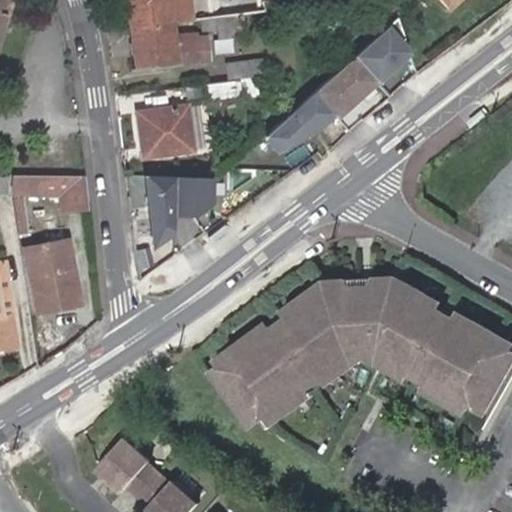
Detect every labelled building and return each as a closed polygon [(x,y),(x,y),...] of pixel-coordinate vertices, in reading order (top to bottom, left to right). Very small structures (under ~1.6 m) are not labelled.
[(0,0),(0,26),(8,0),(0,0)] [(123,0),(127,26),(174,21),(198,18),(194,0),(123,0)] [(214,16),(210,17),(212,37),(222,36),(241,33),(238,13),(214,16)] [(174,21),(127,26),(132,70),(179,65),(205,62),(203,36),(194,38),(194,33),(176,34),(174,21)] [(388,27),(353,59),(377,85),(410,56),(406,48),(388,27)] [(262,58),(224,62),(226,79),(264,75),(262,58)] [(353,59),(312,95),(333,118),(336,122),(377,85),(353,59)] [(221,81),(204,83),(207,101),(241,97),(238,79),(226,81),(221,81)] [(261,140),(275,155),(321,129),(333,118),(312,95),(261,140)] [(149,130),(140,131),(143,154),(189,149),(185,106),(147,110),(149,130)] [(137,111),(140,131),(149,130),(147,110),(137,111)] [(64,185),(63,177),(8,177),(10,186),(64,185)] [(87,206),(84,177),(63,177),(64,185),(66,208),(87,206)] [(173,179),(141,177),(150,253),(171,237),(172,219),(173,179)] [(212,180),(173,179),(172,219),(191,220),(210,207),(212,180)] [(25,247),(38,311),(78,303),(68,239),(25,247)] [(9,278),(11,306),(24,303),(16,245),(7,246),(11,278),(9,278)] [(476,416),(510,359),(488,345),(491,339),(461,321),(457,328),(411,301),(414,295),(390,281),(370,282),(365,290),(344,291),(339,284),(318,284),(291,304),(295,310),(252,340),(247,334),(223,352),(227,358),(206,372),(241,421),(256,411),(266,426),(291,408),(287,401),(330,371),(334,377),(358,360),(383,375),(387,368),(433,395),(429,401),(456,417),(461,407),(476,416)] [(0,348),(14,346),(10,317),(0,318),(0,348)] [(123,433),(92,467),(118,490),(124,483),(146,503),(138,511),(139,511),(187,511),(198,500),(123,433)]
